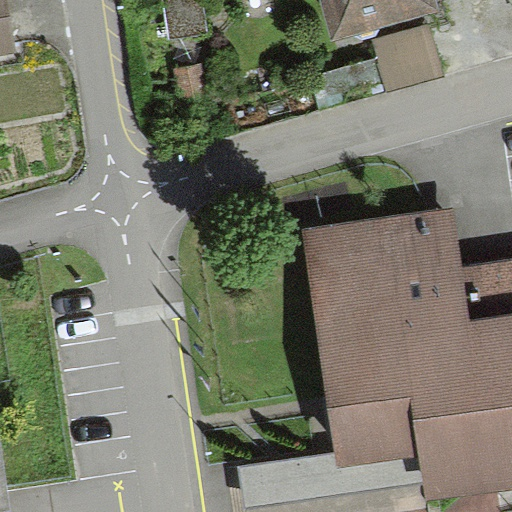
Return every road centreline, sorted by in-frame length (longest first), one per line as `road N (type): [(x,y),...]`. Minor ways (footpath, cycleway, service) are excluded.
road 1 (residential): [(119,192),(511,83)]
road 2 (residential): [(119,192),(169,511)]
road 3 (residential): [(89,0),(119,192)]
road 4 (residential): [(119,192),(0,226)]
